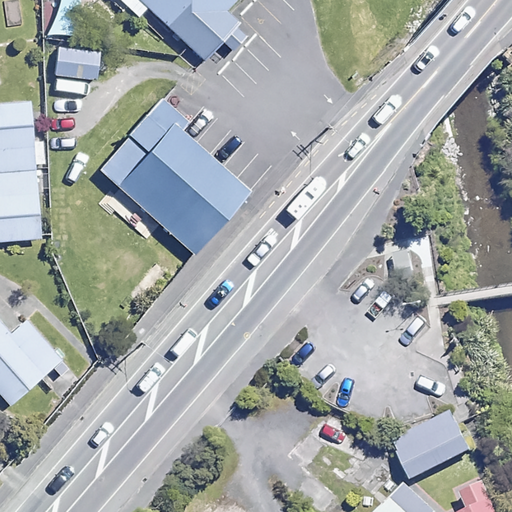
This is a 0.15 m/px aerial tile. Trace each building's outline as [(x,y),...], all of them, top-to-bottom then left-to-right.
[(46,0),(46,37),(76,38),(76,0),(46,0)] [(114,0),(135,20),(146,9),(189,51),(238,0),(114,0)] [(98,56),(58,53),(56,82),(96,84),(98,56)] [(156,100),(95,167),(180,245),(242,178),(156,100)] [(0,175),(34,172),(33,166),(43,166),(42,143),(32,144),(29,105),(0,107),(0,175)] [(34,172),(0,175),(0,244),(39,241),(34,172)] [(403,252),(390,254),(393,273),(406,271),(403,252)] [(8,336),(0,327),(0,396),(10,408),(60,364),(23,323),(8,336)] [(473,455),(454,417),(394,446),(413,484),(473,455)] [(438,511),(411,486),(394,505),(389,500),(377,511),(496,511),(487,488),(463,499),(468,511),(438,511)] [(220,511),(202,499),(192,511),(220,511)]
